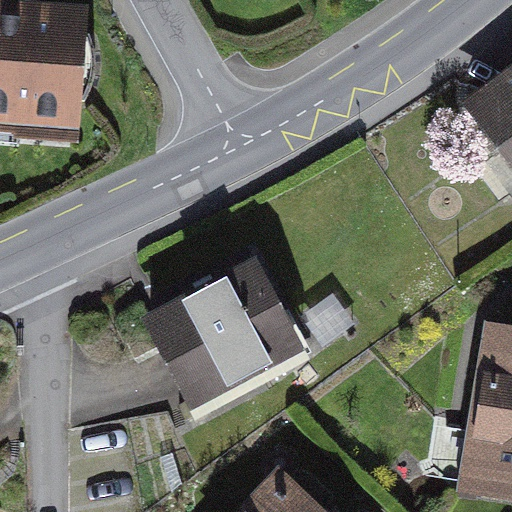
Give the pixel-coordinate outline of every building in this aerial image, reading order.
[(0,117),(81,124),(81,17),(0,13),(0,117)] [(511,88),(499,96),(511,116),(511,88)] [(315,364),(271,272),(162,324),(206,416),(315,364)] [(511,333),(500,332),(480,488),(511,492),(511,333)] [(437,419),(433,472),(457,474),(461,421),(437,419)] [(310,511),(287,490),(265,511),(310,511)]
